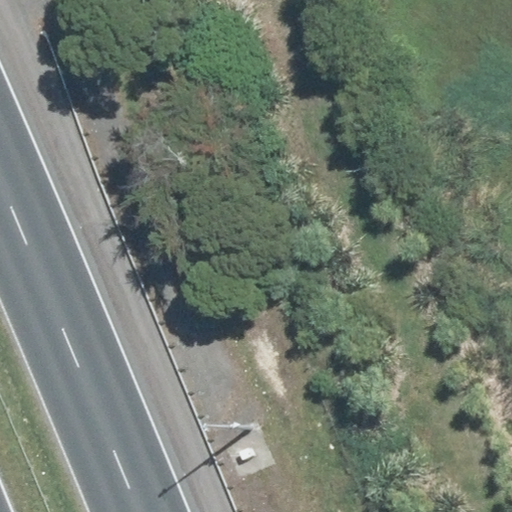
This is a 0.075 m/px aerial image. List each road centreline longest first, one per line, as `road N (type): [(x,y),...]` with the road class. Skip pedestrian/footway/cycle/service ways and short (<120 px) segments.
road 1 (track): [(298,0),(492,511)]
road 2 (motorway): [(0,176),(142,511)]
